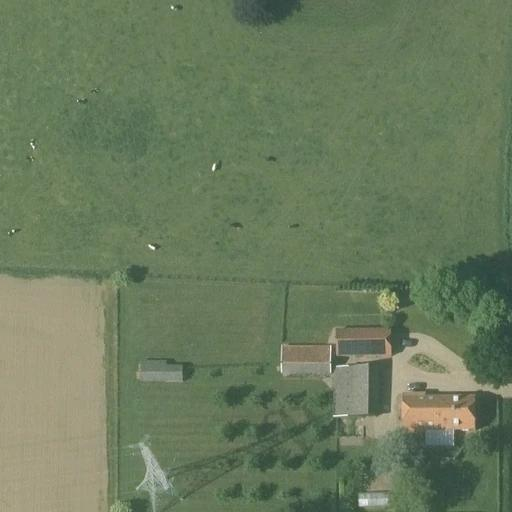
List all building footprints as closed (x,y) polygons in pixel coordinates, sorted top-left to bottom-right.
[(392,358),(391,331),(336,332),(337,359),(392,358)] [(282,376),(331,375),(332,348),(282,348),(282,376)] [(183,384),(183,368),(167,367),(167,362),(141,362),(141,382),(167,381),(167,384),(183,384)] [(334,419),(379,419),(380,369),(334,369),(334,419)] [(474,431),(474,399),(426,399),(426,396),(403,396),(403,435),(426,435),(426,432),(474,431)]
